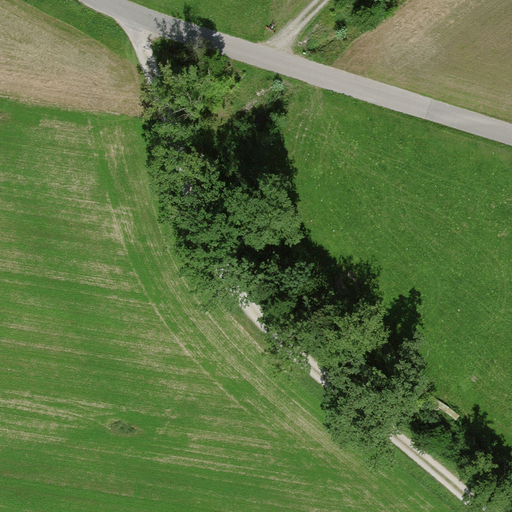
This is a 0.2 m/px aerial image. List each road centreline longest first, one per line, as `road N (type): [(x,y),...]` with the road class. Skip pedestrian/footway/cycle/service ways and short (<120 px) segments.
road 1 (track): [(489,511),(263,325),(208,232),(132,14)]
road 2 (unclassified): [(511,136),(104,0)]
